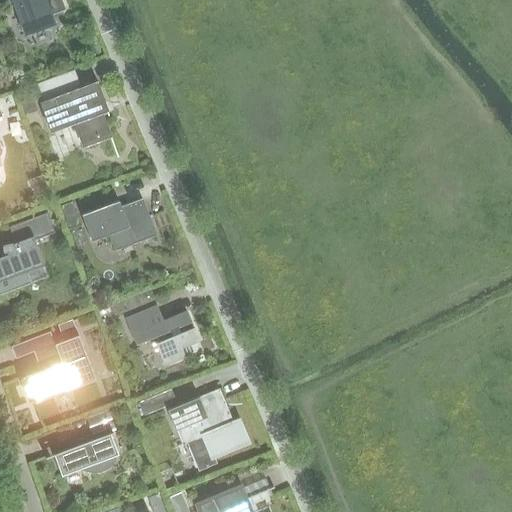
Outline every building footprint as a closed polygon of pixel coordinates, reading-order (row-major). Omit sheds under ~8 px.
[(10,0),(24,36),(54,25),(51,15),(65,10),(60,0),(10,0)] [(96,82),(80,87),(75,72),(38,85),(45,105),(42,106),(50,127),(72,119),(81,144),(109,133),(100,109),(105,107),(96,82)] [(19,97),(26,114),(36,110),(30,93),(19,97)] [(156,236),(142,199),(120,207),(118,201),(81,215),(90,241),(108,234),(114,251),(156,236)] [(80,224),(72,203),(59,208),(67,229),(80,224)] [(0,256),(0,295),(47,277),(32,236),(52,228),(46,210),(9,224),(15,242),(14,243),(15,245),(5,249),(7,254),(0,256)] [(163,366),(194,353),(190,344),(198,340),(186,312),(163,321),(157,307),(125,320),(135,345),(152,338),(163,366)] [(58,326),(62,335),(75,330),(71,320),(58,326)] [(43,363),(45,368),(22,377),(31,403),(94,379),(78,335),(33,352),(38,365),(43,363)] [(182,446),(185,445),(196,471),(214,464),(212,459),(213,458),(212,456),(246,442),(238,422),(233,424),(219,389),(167,411),(182,446)] [(174,403),(170,391),(137,404),(142,416),(174,403)] [(61,476),(78,470),(80,471),(83,472),(86,473),(88,473),(91,473),(94,473),(97,472),(99,472),(102,471),(104,469),(107,467),(109,466),(111,463),(112,461),(113,459),(114,456),(117,455),(109,433),(53,454),(61,476)] [(200,511),(248,511),(238,488),(197,505),(200,511)] [(180,493),(169,498),(173,506),(184,502),(180,493)] [(159,494),(147,499),(151,509),(163,505),(159,494)]
